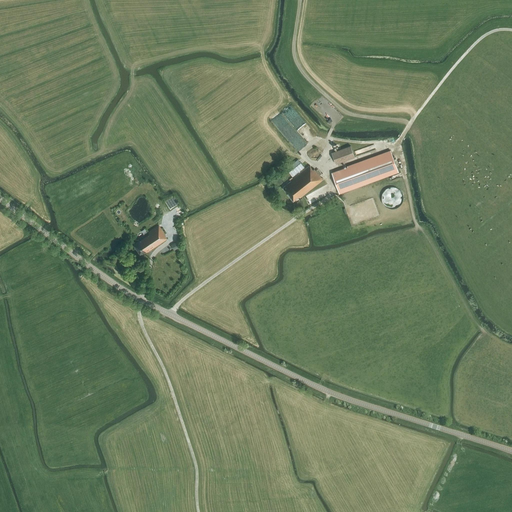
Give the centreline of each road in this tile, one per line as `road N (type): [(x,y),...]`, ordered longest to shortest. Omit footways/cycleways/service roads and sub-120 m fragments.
road 1 (tertiary): [(511,452),(318,388),(170,315),(118,287),(0,199)]
road 2 (track): [(326,169),(396,144),(476,42),(511,30)]
road 3 (track): [(140,300),(142,328),(194,460),(198,511)]
road 4 (track): [(407,127),(347,108),(289,73),(289,0)]
